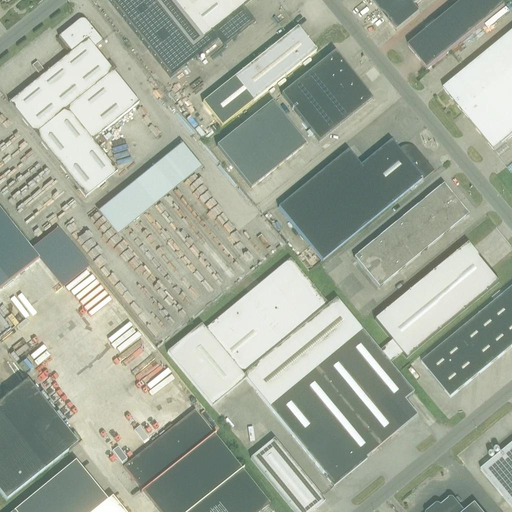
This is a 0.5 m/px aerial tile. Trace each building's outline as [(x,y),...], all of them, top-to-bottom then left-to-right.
[(217,40),(211,32),(251,0),(107,0),(170,78),(217,40)] [(377,0),(373,4),(380,13),(396,0),(377,0)] [(396,0),(380,13),(389,23),(412,4),(408,0),(396,0)] [(505,7),(499,0),(465,0),(408,47),(427,71),(505,7)] [(412,4),(389,23),(397,33),(420,14),(414,7),(412,4)] [(85,198),(117,172),(92,141),(139,104),(94,49),(102,42),(86,22),(85,21),(82,20),(80,21),(78,22),(58,38),(71,53),(46,74),(37,62),(32,66),(41,78),(9,103),(85,198)] [(316,52),(310,44),(297,28),(203,103),(222,127),(253,102),(316,52)] [(511,33),(443,90),(473,127),(511,94),(511,33)] [(334,53),(281,95),(319,143),(372,100),(334,53)] [(511,94),(473,127),(494,152),(511,137),(511,94)] [(185,96),(178,103),(183,107),(189,100),(185,96)] [(271,103),(216,147),(250,190),(306,146),(271,103)] [(422,180),(432,172),(416,152),(413,149),(410,148),(407,147),(403,148),(400,150),(399,151),(391,141),(360,166),(348,151),(278,208),(322,262),(422,180)] [(201,169),(182,144),(97,212),(117,237),(201,169)] [(444,209),(456,200),(443,185),(432,194),(444,209)] [(432,194),(421,203),(433,218),(444,209),(432,194)] [(468,215),(456,200),(444,209),(457,224),(468,215)] [(433,218),(421,203),(409,212),(422,228),(433,218)] [(433,218),(446,234),(457,224),(444,209),(433,218)] [(0,290),(38,260),(31,251),(0,211),(0,290)] [(409,212),(398,222),(411,237),(422,228),(409,212)] [(422,228),(434,243),(446,234),(433,218),(422,228)] [(411,237),(398,222),(387,231),(400,246),(411,237)] [(411,237),(423,252),(434,243),(422,228),(411,237)] [(389,255),(400,246),(387,231),(376,240),(389,255)] [(400,246),(412,261),(423,252),(411,237),(400,246)] [(377,264),(389,255),(376,240),(365,249),(377,264)] [(392,341),(402,354),(406,359),(499,283),(467,244),(374,320),(392,341)] [(389,255),(401,270),(412,261),(400,246),(389,255)] [(377,264),(365,249),(354,258),(366,273),(377,264)] [(377,264),(390,279),(401,270),(389,255),(377,264)] [(245,379),(333,486),(417,416),(404,401),(413,393),(336,299),(328,306),(290,259),(204,330),(201,326),(167,353),(211,407),(245,379)] [(390,279),(377,264),(366,273),(379,289),(390,279)] [(99,283),(74,300),(79,307),(104,290),(99,283)] [(511,288),(430,356),(421,363),(451,398),(511,347),(511,288)] [(184,303),(178,307),(185,316),(190,311),(184,303)] [(26,382),(0,402),(0,494),(6,502),(77,445),(52,414),(84,390),(58,357),(26,382)] [(260,511),(269,505),(194,411),(123,467),(158,511),(260,511)] [(274,440),(250,459),(293,511),(312,511),(325,502),(274,440)] [(511,444),(481,471),(511,508),(511,444)] [(123,511),(112,498),(107,502),(75,462),(14,511),(123,511)] [(481,511),(475,504),(476,504),(475,504),(465,511),(464,511),(454,500),(454,499),(453,499),(452,499),(452,498),(451,498),(450,499),(449,499),(449,500),(441,506),(440,505),(439,505),(438,505),(437,505),(436,505),(427,511),(481,511)]
